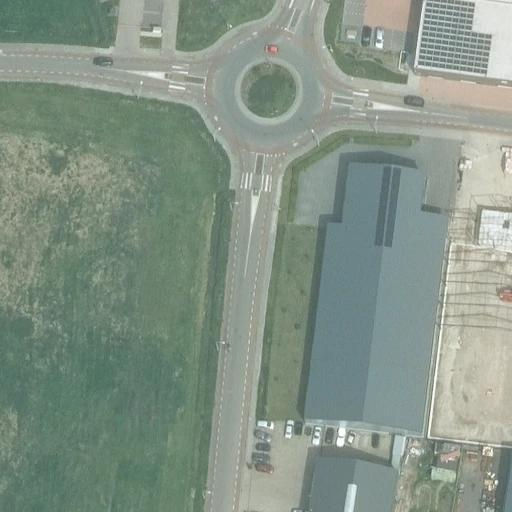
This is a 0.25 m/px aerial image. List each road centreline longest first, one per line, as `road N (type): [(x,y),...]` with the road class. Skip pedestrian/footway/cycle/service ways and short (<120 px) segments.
road 1 (unclassified): [(249,247),(225,511)]
road 2 (tertiary): [(310,112),(436,114)]
road 3 (tertiary): [(436,114),(315,87)]
